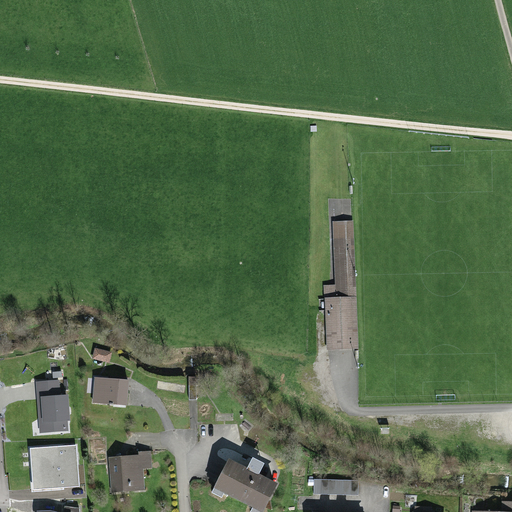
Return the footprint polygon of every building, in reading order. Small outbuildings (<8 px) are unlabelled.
[(356,351),(349,224),(331,225),(334,289),(322,289),(326,353),(356,351)] [(115,382),(102,380),(100,401),(132,404),(134,383),(115,382)] [(53,386),(34,387),(34,394),(37,432),(61,431),(60,398),(54,398),(53,386)] [(72,450),(27,452),(28,489),(73,487),(72,470),(72,450)] [(128,459),(108,459),(109,494),(140,493),(139,470),(148,469),(147,458),(128,459)] [(254,477),(227,464),(215,490),(259,511),(273,487),(254,477)] [(357,483),(312,482),(311,496),(357,497),(357,483)]
